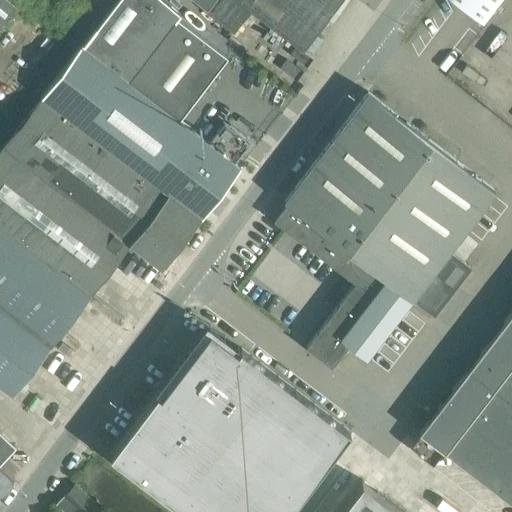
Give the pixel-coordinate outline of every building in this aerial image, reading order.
[(0,0),(0,26),(16,7),(6,0),(0,0)] [(116,0),(82,43),(43,94),(200,218),(240,166),(179,120),(227,56),(177,17),(180,13),(163,0),(116,0)] [(249,9),(296,45),(303,50),(341,0),(194,0),(207,10),(206,10),(233,31),(249,9)] [(452,0),(483,23),(500,0),(452,0)] [(313,58),(303,50),(296,45),(290,54),(306,66),(313,58)] [(279,67),(296,80),(303,71),(286,59),(279,67)] [(288,202),(275,218),(274,220),(275,221),(276,220),(355,281),(305,346),(331,366),(349,343),(366,355),(412,296),(434,313),(470,266),(448,249),(495,189),(368,91),(285,199),(288,202)] [(200,218),(43,94),(2,147),(130,244),(162,267),(200,218)] [(210,140),(235,160),(245,146),(220,127),(210,140)] [(2,147),(0,149),(0,223),(90,295),(130,244),(2,147)] [(90,295),(0,223),(0,304),(52,345),(90,295)] [(0,304),(0,386),(13,396),(52,345),(0,304)] [(511,310),(419,431),(511,502),(511,310)] [(157,393),(110,454),(185,511),(404,511),(362,479),(336,511),(287,511),(350,431),(241,348),(239,351),(210,329),(160,395),(157,392),(157,393)] [(1,432),(0,432),(0,491),(14,476),(0,463),(0,461),(16,446),(1,432)] [(110,511),(84,486),(59,511),(110,511)]
